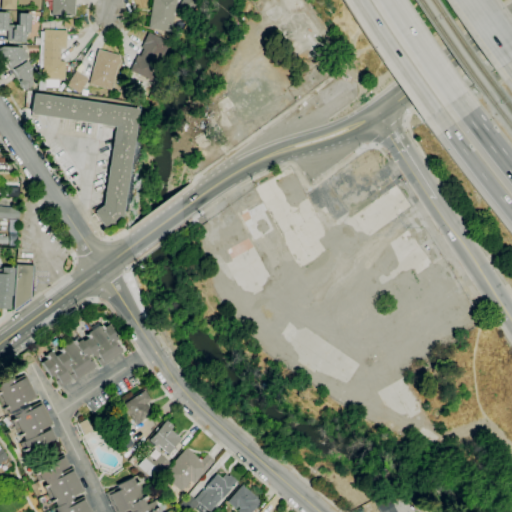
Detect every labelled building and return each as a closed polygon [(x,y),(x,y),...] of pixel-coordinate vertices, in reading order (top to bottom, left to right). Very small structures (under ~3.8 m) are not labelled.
[(15,0),(15,10),(0,9),(0,0),(15,0)] [(74,0),(74,16),(51,15),(51,0),(74,0)] [(171,32),(148,28),(152,0),(175,0),(174,12),(175,13),(174,16),(173,16),(171,32)] [(198,0),(191,15),(178,8),(181,0),(198,0)] [(0,11),(6,12),(5,25),(17,25),(17,13),(29,13),(28,33),(24,33),(23,42),(12,42),(12,41),(6,41),(6,30),(0,29),(0,11)] [(64,80),(41,79),(43,29),(66,30),(65,49),(60,49),(59,61),(65,61),(64,80)] [(158,65),(156,64),(139,56),(143,49),(140,48),(148,32),(169,42),(169,43),(171,44),(173,42),(176,43),(171,54),(165,51),(158,65)] [(28,86),(23,90),(3,60),(5,58),(4,56),(2,58),(0,55),(0,47),(1,47),(22,48),(28,57),(24,60),(30,67),(28,86)] [(110,90),(88,84),(97,50),(119,56),(110,90)] [(149,80),(129,70),(137,55),(139,56),(156,64),(149,80)] [(78,93),(66,85),(75,71),(87,79),(78,93)] [(133,102),(128,83),(137,81),(137,83),(142,82),(145,93),(140,95),(142,100),(133,102)] [(102,205),(114,127),(29,114),(32,93),(137,109),(121,219),(105,230),(94,214),(95,213),(93,211),(102,205)] [(18,196),(8,196),(9,186),(18,186),(18,196)] [(17,219),(0,218),(0,206),(18,207),(17,219)] [(32,299),(15,311),(13,309),(12,310),(15,265),(32,265),(32,266),(33,266),(32,299)] [(11,268),(0,267),(0,308),(9,309),(11,268)] [(59,388),(54,381),(57,380),(53,375),(50,377),(40,362),(45,359),(43,356),(51,351),(55,356),(59,353),(57,350),(73,339),(75,342),(80,339),(81,341),(86,338),(84,335),(92,330),(90,327),(98,322),(102,328),(107,324),(117,339),(115,340),(123,352),(101,366),(93,354),(89,357),(95,367),(74,381),(69,374),(72,373),(68,368),(64,371),(70,380),(59,388)] [(29,456),(26,450),(22,452),(18,444),(24,441),(21,435),(19,436),(11,420),(13,419),(10,413),(8,414),(5,408),(2,410),(0,406),(0,383),(11,378),(12,381),(24,374),(36,398),(24,404),(25,406),(27,405),(28,407),(40,401),(52,424),(39,431),(40,433),(50,428),(56,439),(44,446),(45,448),(29,456)] [(136,425),(128,415),(125,417),(119,407),(144,390),(150,400),(146,403),(153,413),(142,421),(136,425)] [(84,435),(78,424),(86,419),(92,431),(84,435)] [(167,454),(157,444),(155,446),(149,440),(166,420),(172,426),(169,429),(180,439),(167,454)] [(180,492),(161,475),(185,447),(200,460),(206,454),(213,460),(193,484),(190,481),(180,492)] [(71,497),(72,499),(70,500),(71,502),(84,496),(91,511),(55,511),(54,508),(56,507),(53,501),(50,503),(42,486),(45,485),(42,479),(37,481),(33,473),(36,472),(34,466),(49,458),(51,460),(64,454),(69,466),(59,471),(60,473),(72,467),(84,491),(71,497)] [(150,477),(137,465),(146,456),(153,462),(160,454),(169,463),(160,473),(156,469),(150,477)] [(220,500),(220,499),(209,511),(198,502),(189,511),(185,511),(178,505),(187,495),(193,500),(216,474),(221,478),(225,474),(228,476),(229,475),(236,481),(220,500)] [(145,498),(142,499),(145,505),(154,501),(159,511),(114,511),(105,493),(117,487),(116,485),(131,477),(134,483),(137,482),(145,498)] [(256,498),(259,501),(257,504),(258,504),(251,511),(238,511),(236,510),(239,508),(237,506),(234,509),(226,502),(241,485),(256,498)]
